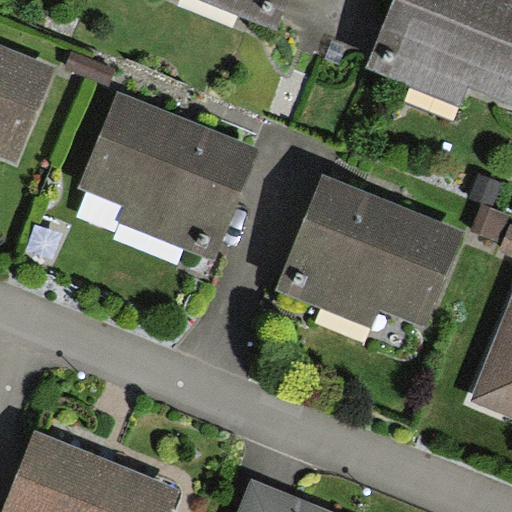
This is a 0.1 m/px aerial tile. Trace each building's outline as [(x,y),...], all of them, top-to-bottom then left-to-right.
[(207,0),(273,26),(283,0),(207,0)] [(511,96),(511,3),(503,0),(407,0),(377,77),(455,107),(465,81),(511,99),(511,96)] [(48,75),(0,55),(0,152),(14,158),(48,75)] [(252,152),(123,100),(87,187),(134,206),(128,221),(211,254),(252,152)] [(504,187),(482,177),(472,198),(494,208),(504,187)] [(421,324),(459,236),(329,180),(283,288),(366,324),(375,304),(421,324)] [(481,211),(471,234),(494,243),(504,220),(481,211)] [(511,323),(478,404),(511,418),(511,323)] [(165,511),(172,497),(44,444),(15,511),(165,511)] [(244,511),(312,511),(254,489),(244,511)]
